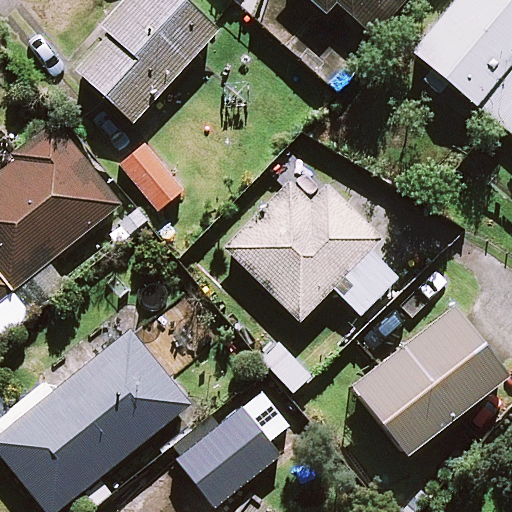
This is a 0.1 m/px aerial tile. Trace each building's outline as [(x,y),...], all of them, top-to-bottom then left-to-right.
[(215,33),(178,0),(126,0),(98,30),(106,37),(73,73),(129,125),(215,33)] [(304,0),(322,17),(334,4),(370,37),(404,0),(304,0)] [(511,62),(511,0),(454,0),(404,62),(468,115),(473,109),(510,140),(505,146),(511,151),(511,62)] [(117,207),(53,126),(0,167),(0,334),(1,336),(64,286),(46,263),(117,207)] [(142,142),(114,167),(154,213),(182,189),(142,142)] [(308,203),(286,183),(221,250),(296,322),(329,289),(358,316),(401,271),(319,191),(308,203)] [(501,378),(447,310),(348,390),(402,457),(501,378)] [(52,511),(186,406),(128,333),(51,393),(44,385),(9,413),(0,401),(0,457),(43,511),(52,511)] [(283,455),(242,406),(175,463),(215,509),(283,455)]
